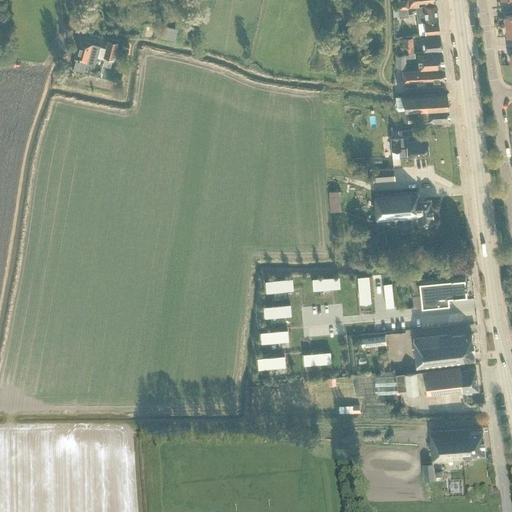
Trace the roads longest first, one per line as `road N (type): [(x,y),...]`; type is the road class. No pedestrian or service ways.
road 1 (primary): [(506,372),(456,0)]
road 2 (track): [(467,86),(404,90),(382,81),(386,0)]
road 3 (unclassified): [(506,372),(489,387),(507,511)]
road 4 (track): [(347,425),(494,421)]
road 5 (residential): [(511,234),(495,94)]
